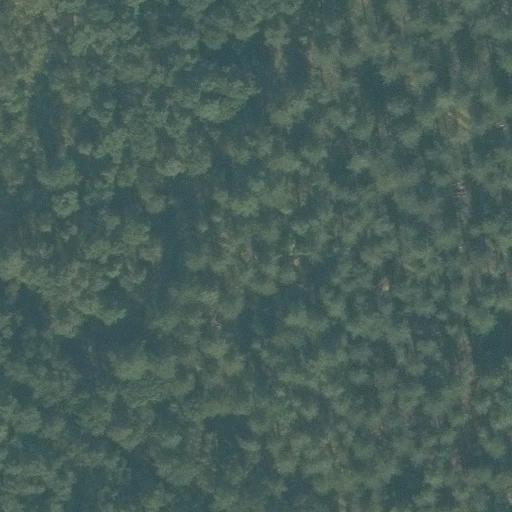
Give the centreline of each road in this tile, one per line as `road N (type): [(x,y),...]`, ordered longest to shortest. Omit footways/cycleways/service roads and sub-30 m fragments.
road 1 (track): [(309,0),(67,409)]
road 2 (track): [(225,511),(0,365)]
